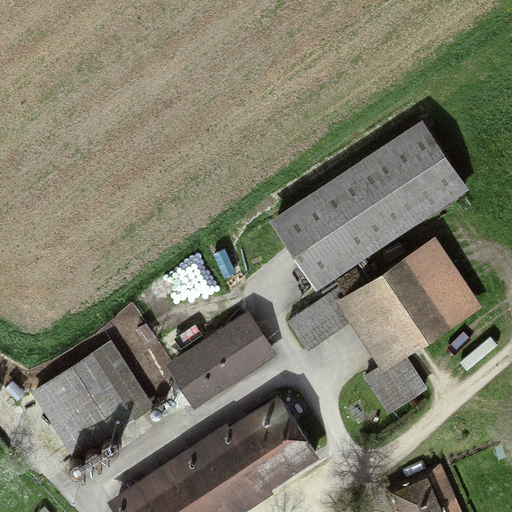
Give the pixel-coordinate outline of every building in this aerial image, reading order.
[(276,218),(318,281),(465,185),(423,121),(276,218)] [(324,295),(343,322),(354,315),(384,362),(365,374),(389,410),(424,386),(404,349),(448,321),(406,258),(368,283),(357,267),(337,281),(340,284),(324,295)] [(343,322),(324,295),(289,319),(307,346),(343,322)] [(247,317),(174,366),(195,397),(268,349),(247,317)] [(76,452),(131,417),(91,354),(36,389),(76,452)] [(222,511),(315,451),(279,397),(115,504),(119,511),(222,511)] [(388,488),(398,511),(447,511),(429,470),(388,488)]
